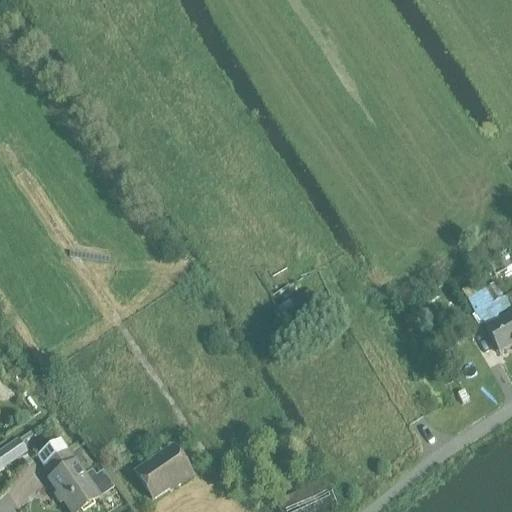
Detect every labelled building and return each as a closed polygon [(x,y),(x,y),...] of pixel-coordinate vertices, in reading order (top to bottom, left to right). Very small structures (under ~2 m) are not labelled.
[(511,347),(511,303),(510,305),(511,308),(511,317),(499,324),(496,319),(510,312),(496,286),(470,300),(500,354),(511,347)] [(310,290),(276,308),(280,317),(314,299),(310,290)] [(84,478),(68,454),(57,438),(35,453),(53,479),(50,481),(70,511),(78,511),(112,490),(102,474),(95,479),(91,473),(84,478)] [(18,439),(0,450),(0,470),(27,452),(18,439)] [(173,451),(135,475),(152,502),(190,478),(173,451)] [(279,511),(331,511),(338,509),(325,480),(276,503),(279,511)]
